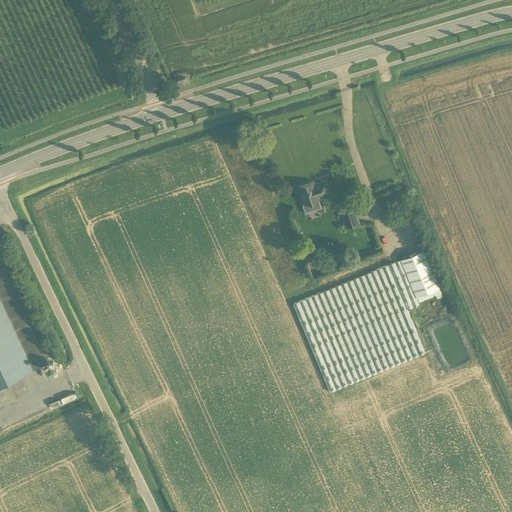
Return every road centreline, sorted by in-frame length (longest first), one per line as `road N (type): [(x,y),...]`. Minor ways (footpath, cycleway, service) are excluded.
road 1 (secondary): [(160,113),(511,11)]
road 2 (unclassified): [(153,511),(0,192)]
road 3 (secondary): [(0,173),(160,113)]
road 4 (tertiary): [(160,113),(110,0)]
